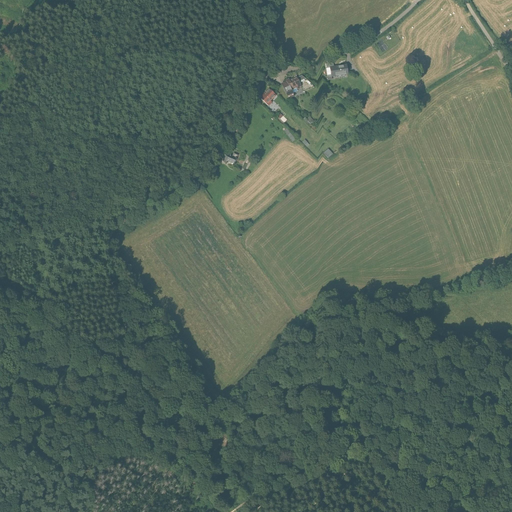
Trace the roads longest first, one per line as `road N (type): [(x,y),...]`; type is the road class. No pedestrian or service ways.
road 1 (track): [(106,236),(193,168),(252,58),(240,0)]
road 2 (track): [(106,236),(114,296),(144,348),(228,434),(266,447)]
road 3 (track): [(266,447),(335,410),(511,416)]
road 4 (unclassified): [(418,0),(369,38),(272,69),(255,84)]
road 5 (track): [(497,50),(431,91),(399,122)]
